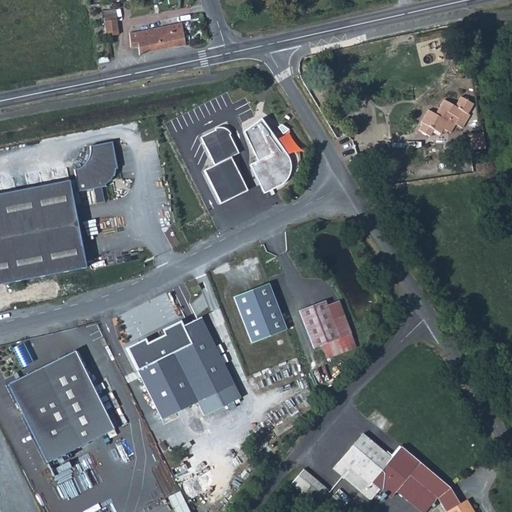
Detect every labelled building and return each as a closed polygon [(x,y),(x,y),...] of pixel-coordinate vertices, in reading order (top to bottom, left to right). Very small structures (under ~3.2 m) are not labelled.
[(116,19),(104,21),(106,36),(118,34),(116,19)] [(128,32),(130,47),(138,45),(139,54),(184,45),(181,22),(128,32)] [(436,113),(433,111),(425,107),(418,119),(420,121),(416,128),(427,134),(431,127),(438,131),(440,126),(448,130),(453,122),(459,125),(472,102),(458,94),(453,101),(456,103),(455,105),(452,104),(441,97),(437,104),(440,106),(436,113)] [(216,130),(200,137),(210,157),(212,161),(214,165),(203,170),(213,190),(220,204),(233,197),(246,190),(230,157),(238,153),(227,133),(225,130),(222,129),(219,129),(216,130)] [(484,146),(482,130),(467,132),(470,148),(484,146)] [(76,169),(72,170),(77,191),(77,192),(97,188),(104,187),(103,185),(106,184),(108,183),(110,180),(112,178),(113,174),(113,170),(116,169),(110,142),(88,146),(88,152),(87,156),(86,160),(83,163),(80,167),(76,169)] [(34,188),(0,194),(0,284),(12,282),(51,275),(84,268),(73,214),(66,181),(34,188)] [(286,329),(268,283),(251,289),(233,296),(251,343),(286,329)] [(316,300),(303,306),(322,342),(357,325),(348,307),(337,312),(328,294),(316,300)] [(163,334),(128,352),(161,419),(197,402),(203,415),(239,397),(233,384),(199,317),(163,334)] [(37,360),(4,377),(43,456),(110,424),(70,344),(37,360)] [(303,373),(292,377),(296,389),(308,384),(303,373)] [(341,475),(361,491),(370,479),(389,456),(380,449),(364,436),(360,433),(331,467),(341,475)] [(370,479),(379,487),(389,496),(391,495),(410,474),(424,486),(436,496),(440,502),(441,504),(445,510),(457,502),(454,497),(447,486),(433,474),(398,445),(389,456),(370,479)] [(302,470),(291,484),(293,486),(296,488),(303,494),(306,492),(317,501),(320,497),(326,489),(302,470)] [(127,511),(176,492),(170,477),(121,498),(127,511)] [(370,479),(361,491),(369,498),(379,487),(370,479)] [(457,502),(445,510),(445,511),(472,511),(470,509),(464,498),(457,502)]
